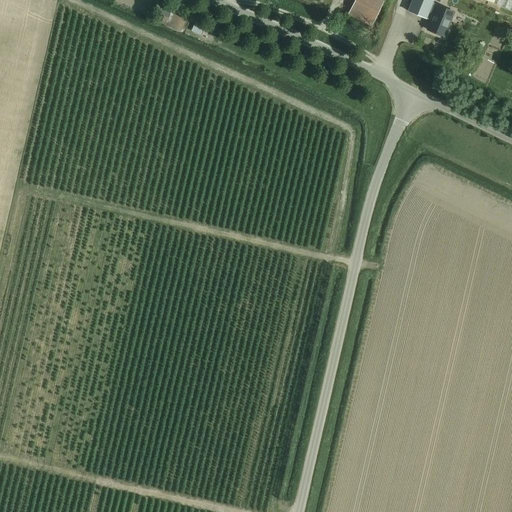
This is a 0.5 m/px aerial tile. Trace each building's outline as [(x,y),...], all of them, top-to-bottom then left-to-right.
[(371,26),(383,0),(356,0),(349,16),(371,26)] [(412,0),(408,12),(426,19),(431,21),(426,31),(444,38),(455,12),(437,5),(433,3),(434,0),(412,0)] [(511,0),(483,0),(511,11),(511,0)] [(173,8),(158,2),(153,12),(164,17),(161,24),(181,33),(183,29),(187,21),(170,13),(173,8)] [(195,23),(191,32),(201,36),(204,27),(195,23)]
